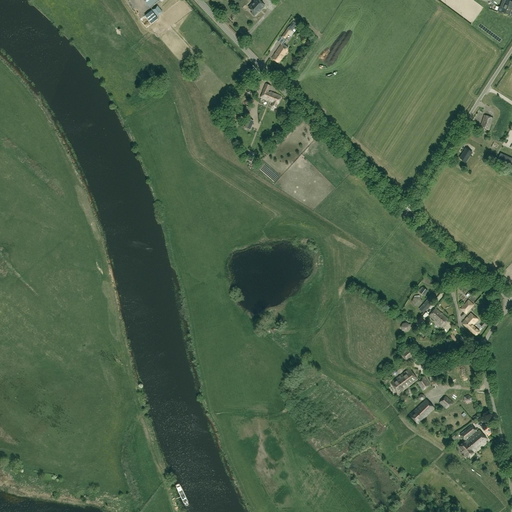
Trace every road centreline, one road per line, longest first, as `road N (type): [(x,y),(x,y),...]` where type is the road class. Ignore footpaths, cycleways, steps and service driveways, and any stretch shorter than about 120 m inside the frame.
road 1 (tertiary): [(407,210),(197,0)]
road 2 (residential): [(511,499),(482,362),(484,342),(511,300)]
road 3 (unclassified): [(407,210),(511,48)]
road 4 (tertiary): [(511,298),(407,210)]
